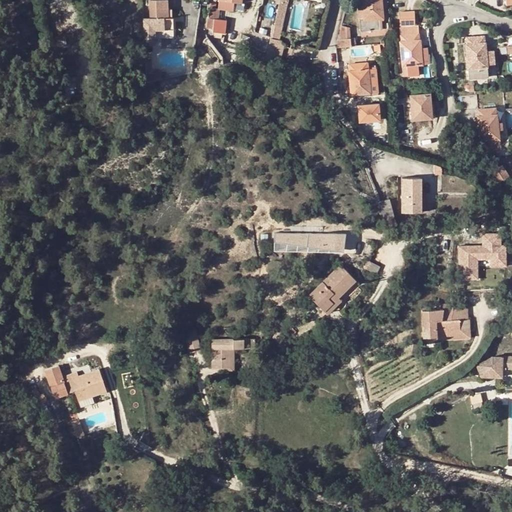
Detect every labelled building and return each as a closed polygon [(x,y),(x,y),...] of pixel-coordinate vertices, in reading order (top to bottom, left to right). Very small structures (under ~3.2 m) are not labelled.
[(149,18),(143,18),(143,30),(143,39),(143,42),(143,45),(154,45),(154,30),(172,30),(172,21),(167,21),(166,19),(166,0),(149,0),(149,18)] [(218,0),(217,9),(235,11),(236,2),(243,3),(242,0),(218,0)] [(360,32),(380,30),(379,20),(383,19),(381,0),(361,0),(363,19),(359,19),(360,32)] [(381,0),(383,19),(389,18),(387,0),(381,0)] [(212,4),(207,36),(214,37),(216,19),(217,11),(215,11),(216,4),(212,4)] [(278,7),(273,30),(281,32),(286,9),(278,7)] [(414,12),(399,12),(399,25),(414,25),(414,12)] [(216,19),(214,37),(225,39),(227,21),(216,19)] [(349,27),(341,25),(338,39),(350,39),(349,27)] [(422,65),(421,49),(420,41),(419,41),(418,27),(400,28),(401,42),(400,42),(403,77),(418,75),(417,65),(422,65)] [(281,32),(273,30),(270,43),(279,43),(279,40),(281,32)] [(488,77),(487,65),(486,51),(485,42),(484,42),(484,36),(466,37),(466,43),(465,43),(468,79),(488,77)] [(266,63),(284,62),(287,42),(279,40),(279,43),(270,43),(266,63)] [(493,51),(486,51),(487,65),(494,64),(493,51)] [(149,54),(144,54),(145,83),(160,80),(160,72),(150,72),(149,54)] [(370,85),(369,71),(369,69),(367,69),(366,63),(349,64),(350,70),(349,71),(351,95),(370,94),(370,85)] [(376,70),(369,71),(370,85),(377,84),(376,70)] [(409,95),(412,121),(432,119),(430,93),(409,95)] [(358,106),(359,122),(379,120),(378,104),(358,106)] [(498,132),(497,123),(496,114),(496,113),(495,108),(478,110),(478,116),(477,116),(479,141),(489,140),(489,150),(500,149),(498,132)] [(502,165),(491,172),(498,184),(509,177),(502,165)] [(401,178),(402,213),(421,213),(421,178),(401,178)] [(378,203),(384,224),(396,222),(390,200),(380,202),(378,203)] [(483,244),(459,246),(461,279),(480,278),(479,265),(474,266),(473,259),(479,258),(491,257),(496,257),(497,272),(508,271),(507,250),(502,250),(501,231),(482,232),(483,244)] [(346,233),(273,234),(273,243),(343,251),(346,233)] [(309,296),(324,312),(338,298),(355,281),(340,265),(309,296)] [(338,298),(324,312),(327,315),(342,301),(338,298)] [(435,322),(459,320),(458,306),(443,304),(442,310),(440,310),(436,310),(422,311),(423,340),(436,339),(436,338),(436,332),(435,322)] [(467,306),(458,306),(459,320),(467,320),(467,306)] [(435,322),(436,332),(460,330),(459,320),(435,322)] [(459,320),(460,330),(470,330),(469,320),(467,320),(459,320)] [(185,332),(189,353),(200,351),(196,329),(185,332)] [(212,339),(212,368),(222,369),(222,376),(233,376),(233,349),(255,349),(255,339),(212,339)] [(511,357),(493,357),(477,364),(482,375),(501,376),(501,375),(506,375),(506,369),(511,369),(511,357)] [(56,367),(43,372),(54,399),(73,392),(77,401),(105,391),(98,369),(91,372),(91,375),(87,376),(79,379),(78,376),(76,372),(61,378),(56,367)] [(36,389),(31,392),(35,399),(40,396),(36,389)] [(40,396),(35,399),(39,407),(47,403),(42,395),(40,396)] [(78,421),(72,423),(74,430),(80,427),(78,421)] [(84,436),(80,427),(74,430),(77,439),(84,436)]
